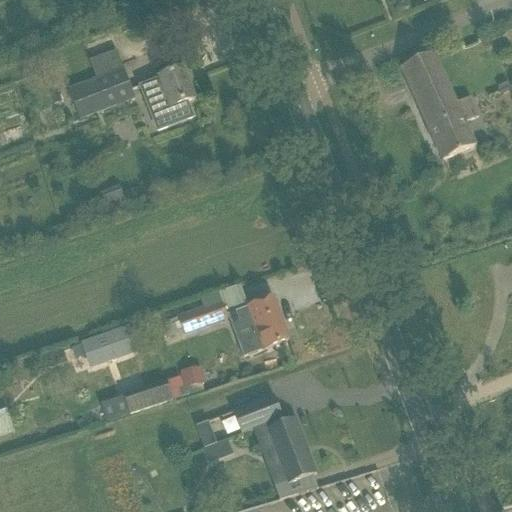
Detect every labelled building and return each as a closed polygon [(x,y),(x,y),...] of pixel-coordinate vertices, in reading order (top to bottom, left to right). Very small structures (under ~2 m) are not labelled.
[(400,70),(443,162),(476,147),(465,124),(479,117),(471,99),(457,105),(433,55),(400,70)] [(68,91),(79,119),(135,97),(123,69),(68,91)] [(157,84),(141,90),(146,104),(158,133),(192,120),(186,104),(188,103),(194,101),(182,71),(164,78),(158,81),(156,82),(157,84)] [(507,83),(497,88),(501,97),(511,92),(507,83)] [(58,95),(51,97),(54,105),(61,103),(58,95)] [(238,343),(244,359),(288,343),(272,299),(245,310),(255,336),(238,343)] [(178,319),(184,334),(195,330),(196,332),(227,320),(221,303),(178,319)] [(142,318),(131,322),(135,334),(146,330),(142,318)] [(130,328),(79,346),(88,371),(139,353),(130,328)] [(183,388),(180,389),(182,400),(193,397),(191,387),(204,384),(201,369),(180,373),(183,388)] [(101,407),(107,423),(173,401),(166,381),(124,396),(125,399),(101,407)] [(295,420),(284,424),(274,397),(233,412),(240,435),(257,429),(259,434),(266,432),(272,448),(263,451),(269,467),(278,464),(286,487),(316,476),(295,420)] [(0,412),(0,435),(13,432),(7,410),(0,412)] [(209,466),(219,462),(213,447),(203,451),(209,466)]
